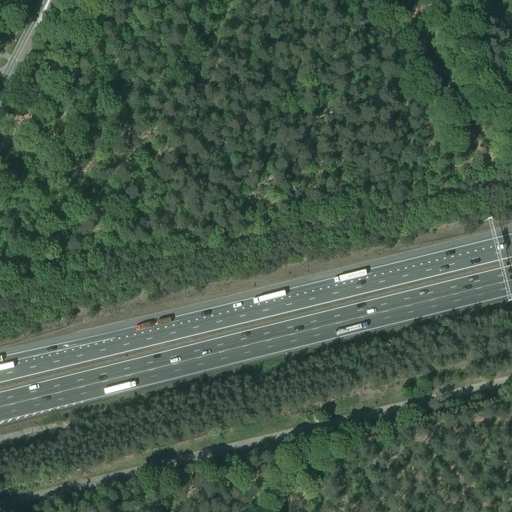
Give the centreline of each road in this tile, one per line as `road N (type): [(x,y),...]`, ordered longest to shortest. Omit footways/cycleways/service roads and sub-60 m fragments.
road 1 (motorway): [(0,403),(511,276)]
road 2 (motorway): [(511,245),(0,371)]
road 3 (unclassified): [(0,505),(511,380)]
road 4 (track): [(278,511),(300,467),(395,434),(415,436),(491,511)]
road 5 (track): [(439,0),(511,142)]
